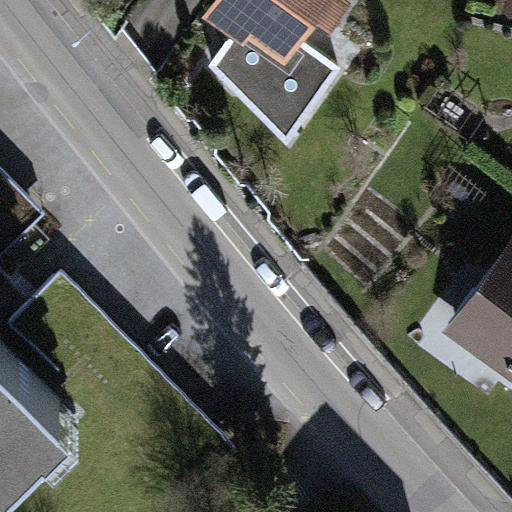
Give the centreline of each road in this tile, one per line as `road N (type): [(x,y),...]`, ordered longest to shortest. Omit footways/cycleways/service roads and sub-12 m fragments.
road 1 (residential): [(435,511),(148,187),(9,0)]
road 2 (unknown): [(325,391),(279,511)]
